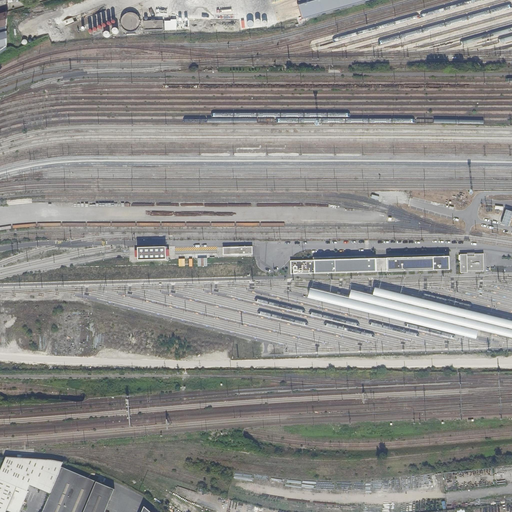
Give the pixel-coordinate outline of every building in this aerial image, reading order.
[(241,32),(240,0),(201,0),(201,5),(188,5),(188,0),(184,1),(184,11),(198,11),(198,20),(208,20),(208,33),(241,32)] [(297,0),(303,20),(371,0),(297,0)] [(139,26),(139,24),(139,22),(139,21),(138,19),(137,18),(135,16),(133,16),(132,15),(130,15),(128,15),(126,16),(124,17),(123,18),(122,19),(121,21),(120,23),(120,25),(120,27),(121,28),(122,30),(123,31),(125,32),(126,33),(128,34),(130,34),(132,34),(133,33),(135,32),(137,31),(138,30),(139,28),(139,26)] [(142,30),(162,29),(161,20),(154,20),(153,19),(149,19),(149,21),(141,21),(142,30)] [(164,20),(164,31),(176,31),(176,20),(164,20)] [(511,210),(505,209),(501,223),(508,226),(511,214),(511,210)] [(166,246),(137,247),(138,254),(138,259),(166,258),(166,253),(166,246)] [(223,255),(253,254),(253,246),(223,247),(223,251),(223,255)] [(484,252),(459,254),(461,271),(485,271),(484,252)] [(451,255),(291,261),(291,274),(451,269),(451,255)] [(348,297),(309,287),(308,293),(307,297),(475,339),(476,333),(477,328),(511,337),(511,320),(374,287),(372,292),(372,294),(350,289),(349,293),(348,297)] [(60,467),(62,462),(57,460),(46,460),(5,457),(0,468),(0,511),(4,511),(5,510),(9,511),(18,511),(27,491),(29,485),(49,494),(60,467)] [(90,479),(60,467),(49,494),(41,511),(148,511),(143,508),(141,511),(103,511),(113,489),(90,479)]
